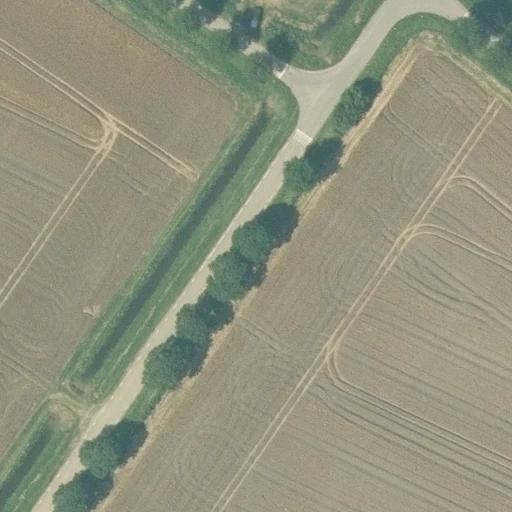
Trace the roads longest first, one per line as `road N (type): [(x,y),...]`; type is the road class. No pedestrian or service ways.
road 1 (unclassified): [(53,511),(334,99)]
road 2 (unclassified): [(334,99),(191,0)]
